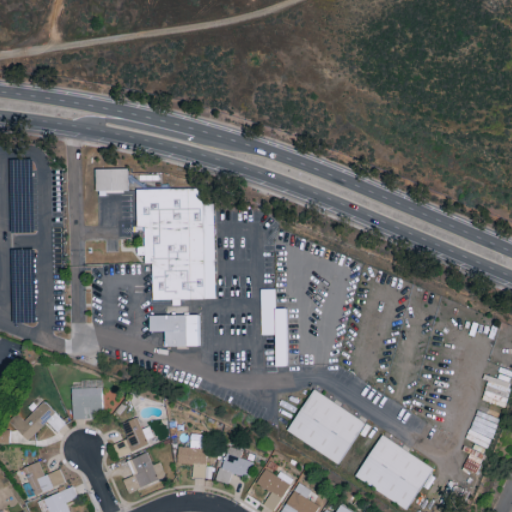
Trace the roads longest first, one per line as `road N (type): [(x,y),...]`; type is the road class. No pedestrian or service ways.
road 1 (tertiary): [(511,251),(333,175),(197,129),(0,90)]
road 2 (tertiary): [(118,139),(318,199),(511,282)]
road 3 (tertiary): [(216,135),(89,120),(70,130)]
